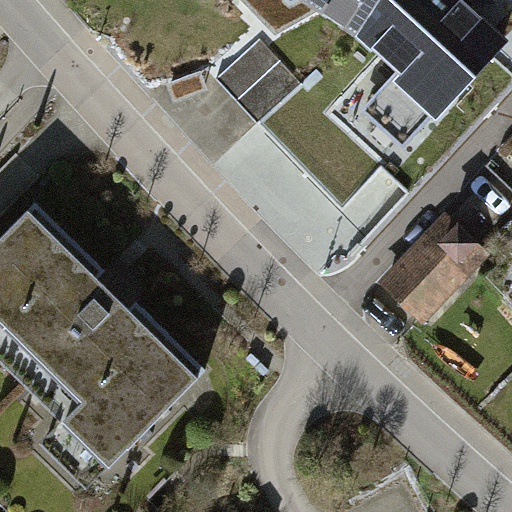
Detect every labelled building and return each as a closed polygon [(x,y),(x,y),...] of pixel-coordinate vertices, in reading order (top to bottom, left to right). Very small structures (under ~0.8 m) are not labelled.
[(321,6),(356,27),(375,0),(249,0),(280,28),(321,6)] [(348,35),(435,113),(506,34),(469,0),(375,0),(356,27),(348,35)] [(261,54),(219,91),(297,180),(339,145),(261,54)] [(214,359),(36,208),(3,242),(0,238),(0,495),(19,511),(145,511),(213,433),(177,403),(214,359)] [(368,293),(409,333),(485,256),(444,215),(368,293)]
